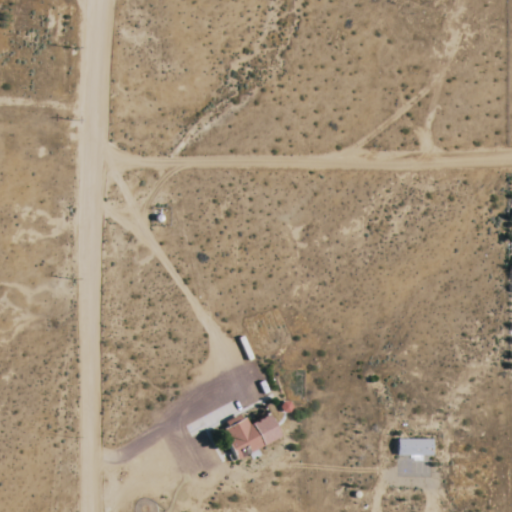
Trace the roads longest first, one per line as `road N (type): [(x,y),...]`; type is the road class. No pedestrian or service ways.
road 1 (track): [(92,511),(103,0)]
road 2 (track): [(511,160),(99,161)]
road 3 (track): [(94,448),(110,455),(129,450),(225,381),(225,348),(211,326),(143,234),(98,205)]
